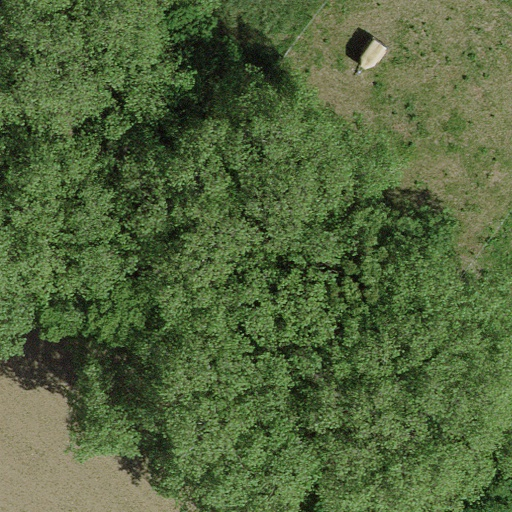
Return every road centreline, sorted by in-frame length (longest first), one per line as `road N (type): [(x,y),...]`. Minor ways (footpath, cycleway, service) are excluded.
road 1 (residential): [(477,511),(0,22)]
road 2 (track): [(0,177),(329,511)]
